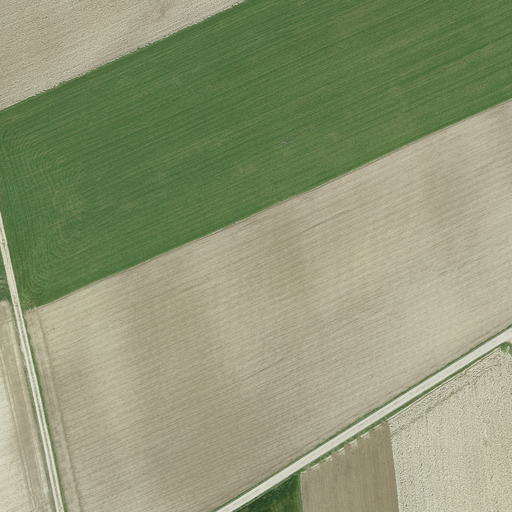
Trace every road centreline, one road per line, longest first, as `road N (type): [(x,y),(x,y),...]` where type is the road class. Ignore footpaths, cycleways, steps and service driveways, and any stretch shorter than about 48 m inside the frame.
road 1 (track): [(511,333),(223,511)]
road 2 (track): [(61,511),(0,235)]
